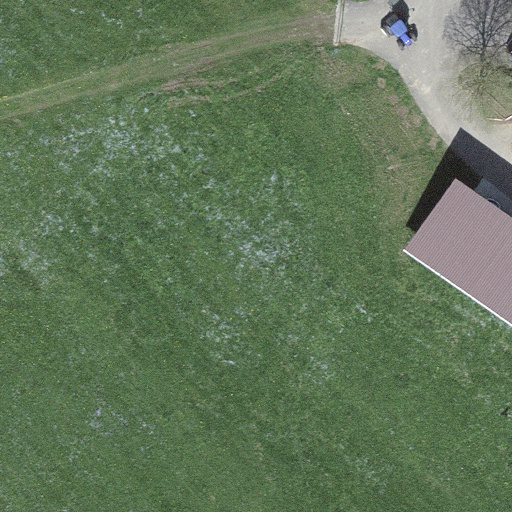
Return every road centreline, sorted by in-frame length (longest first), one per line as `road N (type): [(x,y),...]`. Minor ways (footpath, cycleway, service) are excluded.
road 1 (track): [(0,117),(414,14)]
road 2 (track): [(511,186),(434,107),(422,82),(414,14)]
